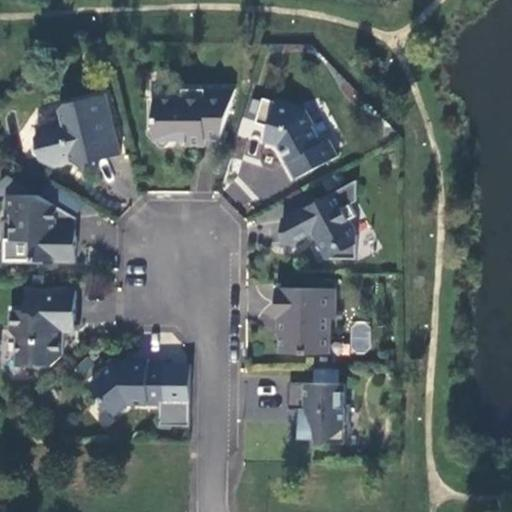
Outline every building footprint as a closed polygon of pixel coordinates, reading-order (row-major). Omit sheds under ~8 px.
[(236,89),(182,89),(182,99),(154,99),(154,124),(149,129),(148,130),(148,132),(148,133),(149,136),(160,147),(162,148),(164,148),(166,147),(172,141),(187,141),(187,146),(205,146),(205,138),(220,138),(236,89)] [(121,155),(107,94),(66,104),(60,110),(63,122),(42,127),(36,137),(41,161),(52,166),(73,161),(84,168),(95,165),(94,161),(121,155)] [(264,98),(257,123),(269,127),(265,140),(279,144),(289,161),(287,163),(296,180),(339,157),(330,141),(333,139),(323,121),(314,126),(307,111),(296,108),(297,106),(277,100),(277,102),(264,98)] [(358,180),(283,221),(282,243),(291,243),(316,230),(319,236),(316,237),(328,259),(357,259),(357,235),(349,221),(358,216),(351,204),(358,201),(358,180)] [(66,230),(74,216),(40,196),(8,195),(8,210),(12,215),(12,240),(33,240),(33,260),(77,261),(77,237),(66,230)] [(77,218),(74,216),(66,230),(77,237),(77,218)] [(337,289),(277,288),(277,318),(281,318),(281,353),(331,354),(331,319),(336,319),(337,289)] [(77,291),(27,290),(27,311),(12,310),(12,330),(19,338),(19,366),(53,366),(64,355),(64,331),(77,331),(77,291)] [(130,364),(114,364),(91,383),(91,387),(115,416),(129,404),(166,405),(166,365),(149,364),(149,359),(130,359),(130,364)] [(346,384),(290,383),(289,409),(305,409),(305,416),(301,416),(300,438),(313,439),(313,443),(345,444),(345,429),(350,429),(350,405),(345,405),(346,384)]
